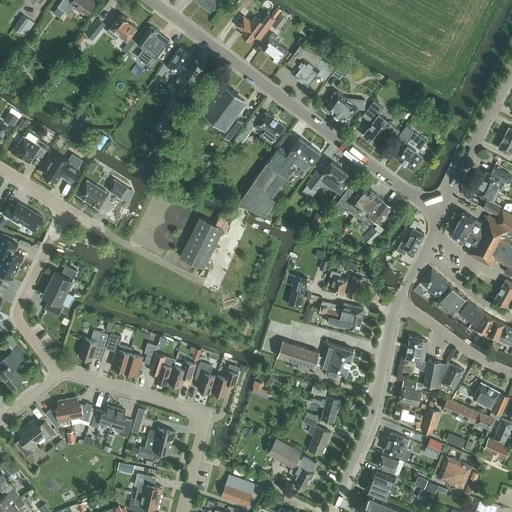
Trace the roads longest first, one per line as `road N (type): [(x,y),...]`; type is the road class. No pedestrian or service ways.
road 1 (tertiary): [(443,210),(395,184),(151,0)]
road 2 (residential): [(182,511),(203,427),(197,412),(59,374)]
road 3 (tertiary): [(330,511),(373,411),(395,309)]
road 4 (residential): [(59,374),(17,316),(67,209)]
road 5 (tertiary): [(443,210),(511,69)]
road 6 (unclassified): [(511,374),(396,307)]
